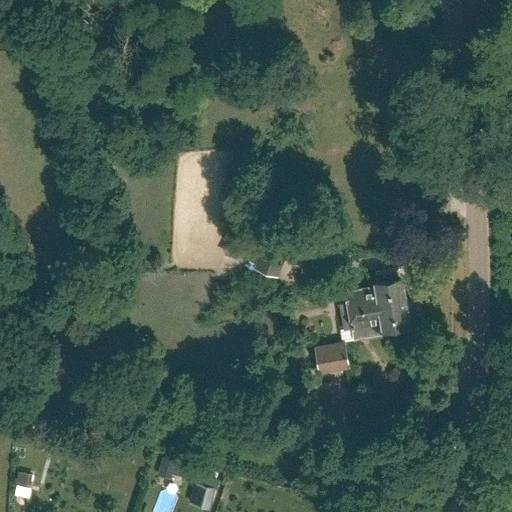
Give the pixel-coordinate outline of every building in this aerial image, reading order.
[(280,275),(290,247),(266,238),(272,221),(266,219),(259,236),(256,245),(244,241),(240,254),(251,258),(250,260),(257,263),(256,266),(280,275)] [(386,325),(410,321),(402,276),(376,280),(377,284),(345,289),(347,301),(339,302),(343,327),(352,326),(354,338),(387,332),(386,325)] [(320,371),(350,366),(345,341),(316,346),(320,371)] [(176,460),(165,457),(162,467),(173,470),(176,460)] [(219,463),(217,473),(233,476),(235,466),(219,463)] [(190,503),(209,508),(215,486),(196,481),(190,503)] [(359,511),(360,509),(343,503),(339,511),(359,511)]
